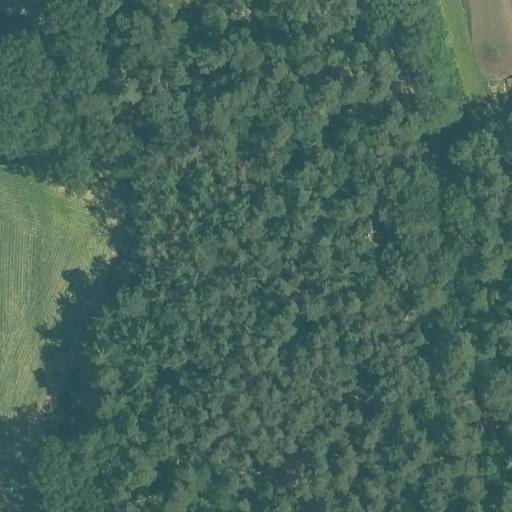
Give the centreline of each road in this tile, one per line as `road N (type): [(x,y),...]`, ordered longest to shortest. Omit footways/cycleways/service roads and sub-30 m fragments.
road 1 (track): [(485,424),(446,197),(389,0)]
road 2 (track): [(0,77),(422,164)]
